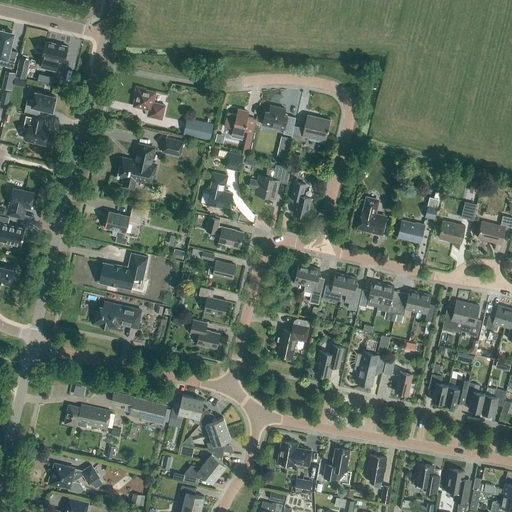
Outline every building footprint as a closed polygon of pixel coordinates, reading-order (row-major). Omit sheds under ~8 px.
[(33,73),(43,29),(30,26),(21,70),(33,73)] [(0,30),(0,55),(1,56),(0,61),(0,63),(13,67),(16,53),(9,51),(13,33),(12,33),(12,31),(7,30),(6,31),(0,30)] [(42,56),(40,66),(56,69),(58,60),(64,61),(68,46),(45,40),(41,55),(42,56)] [(27,85),(29,77),(17,75),(16,82),(27,85)] [(11,90),(13,83),(3,81),(1,88),(11,90)] [(162,119),(165,105),(153,102),(156,91),(145,89),(146,88),(137,86),(134,95),(136,95),(133,105),(149,109),(148,115),(162,119)] [(3,91),(0,101),(0,102),(7,105),(10,92),(3,91)] [(56,96),(36,91),(35,91),(33,101),(27,99),(24,111),(38,114),(39,108),(53,111),(56,96)] [(284,114),(286,108),(270,105),(268,113),(265,112),(266,110),(265,110),(262,124),(263,124),(263,122),(272,124),(272,126),(284,129),(283,133),(291,135),(296,117),(284,114)] [(248,116),(249,112),(237,109),(236,114),(228,112),(225,126),(233,128),(231,136),(243,139),(244,131),(248,131),(242,153),(248,155),(256,118),(248,116)] [(330,120),(308,115),(308,113),(307,113),(304,127),(294,125),(291,138),(304,141),(306,135),(325,139),(324,145),(331,119),(330,119),(330,120)] [(26,115),(23,127),(28,128),(25,139),(45,144),(48,129),(43,127),(44,119),(26,115)] [(210,140),(213,123),(187,117),(183,134),(210,140)] [(180,154),(183,142),(166,138),(163,150),(180,154)] [(120,163),(116,177),(119,178),(119,177),(123,178),(121,187),(134,190),(136,181),(151,185),(152,182),(153,178),(154,172),(156,164),(151,163),(154,148),(139,144),(139,145),(137,144),(133,160),(123,158),(123,159),(122,163),(120,163)] [(279,147),(277,154),(286,156),(287,149),(279,147)] [(239,169),(243,154),(229,151),(226,166),(239,169)] [(303,155),(294,153),(292,161),(301,163),(303,155)] [(245,163),(253,165),(255,158),(246,156),(245,163)] [(287,184),(291,167),(275,164),(274,171),(268,170),(266,178),(259,176),(258,181),(251,180),(250,187),(256,188),(255,192),(276,196),(279,182),(287,184)] [(226,183),(228,175),(213,172),(209,188),(211,188),(207,204),(229,209),(233,193),(220,190),(222,182),(226,183)] [(309,214),(310,209),(309,208),(311,197),(303,195),(306,184),(295,181),(292,195),(297,196),(293,213),(307,216),(308,214),(309,214)] [(30,207),(34,192),(13,188),(10,202),(7,214),(23,218),(26,206),(30,207)] [(377,213),(380,199),(365,195),(362,209),(361,209),(357,229),(382,235),(387,215),(377,213)] [(434,219),(439,199),(429,197),(424,216),(434,219)] [(475,204),(476,200),(468,198),(467,202),(464,201),(461,217),(473,220),(476,204),(475,204)] [(392,211),(394,204),(387,202),(385,210),(392,211)] [(109,210),(105,227),(113,229),(112,234),(116,235),(115,241),(126,244),(127,237),(125,237),(126,232),(129,220),(142,223),(145,210),(132,207),(130,216),(109,210)] [(9,217),(0,215),(0,239),(5,241),(4,244),(11,245),(12,243),(21,245),(25,228),(7,224),(9,217)] [(511,230),(511,227),(511,217),(503,215),(501,225),(482,220),(478,237),(491,241),(501,244),(504,229),(511,230)] [(222,228),(218,227),(220,219),(209,216),(206,230),(217,232),(221,233),(219,241),(231,244),(231,246),(240,248),(244,232),(222,227),(222,228)] [(416,223),(402,219),(398,237),(420,242),(425,224),(416,222),(416,223)] [(461,243),(465,225),(443,220),(441,228),(441,229),(439,237),(452,240),(452,241),(461,243)] [(184,251),(174,248),(172,256),(183,258),(184,251)] [(213,260),(214,254),(203,251),(201,257),(213,260)] [(142,283),(148,256),(132,252),(128,266),(121,265),(120,266),(104,262),(100,282),(110,284),(110,283),(131,288),(133,281),(142,283)] [(233,278),(236,264),(216,260),(213,274),(233,278)] [(305,285),(309,266),(298,263),(294,282),(305,285)] [(15,269),(0,265),(0,280),(12,284),(15,269)] [(305,285),(304,291),(311,292),(309,302),(318,304),(324,278),(318,277),(320,268),(309,266),(305,285)] [(342,294),(346,275),(335,272),(332,286),(326,284),(323,297),(336,300),(337,292),(342,294)] [(346,275),(342,294),(351,296),(348,308),(356,310),(360,292),(354,291),(358,277),(346,275)] [(379,302),(383,283),(372,281),(369,294),(362,293),(359,304),(367,306),(368,300),(379,302)] [(396,313),(398,301),(391,300),(394,286),(383,283),(379,302),(382,303),(381,309),(396,313)] [(224,315),(227,301),(212,297),(214,289),(200,286),(199,294),(207,296),(204,311),(224,315)] [(416,311),(420,292),(409,289),(406,303),(398,301),(396,313),(404,315),(405,308),(416,311)] [(420,292),(416,311),(426,313),(425,320),(432,321),(435,310),(428,308),(431,294),(420,292)] [(462,328),(468,302),(456,299),(453,314),(446,312),(442,329),(453,331),(454,327),(462,328)] [(141,310),(104,301),(103,306),(99,305),(98,310),(95,310),(91,324),(100,326),(109,329),(109,328),(117,330),(118,324),(137,329),(141,310)] [(468,302),(462,328),(470,330),(469,334),(478,336),(481,321),(476,319),(479,305),(468,302)] [(505,326),(510,308),(498,304),(495,314),(493,315),(489,314),(485,327),(496,330),(498,324),(505,326)] [(396,313),(394,321),(402,323),(404,315),(396,313)] [(184,319),(175,315),(171,322),(180,326),(184,319)] [(306,340),(309,326),(310,321),(297,318),(294,320),(291,331),(282,329),(277,352),(293,356),(297,338),(306,340)] [(216,348),(220,333),(205,330),(207,322),(193,319),(190,332),(199,334),(197,343),(216,348)] [(404,339),(410,336),(407,331),(401,334),(404,339)] [(417,349),(419,342),(410,340),(408,347),(417,349)] [(339,367),(344,347),(332,344),(330,353),(320,351),(317,362),(315,362),(313,370),(315,370),(315,372),(330,376),(332,366),(339,367)] [(386,354),(388,346),(379,344),(377,352),(386,354)] [(378,354),(363,351),(362,353),(358,352),(354,369),(355,368),(360,369),(357,381),(356,381),(355,382),(372,385),(371,384),(375,369),(382,371),(385,359),(378,357),(378,354)] [(458,351),(456,359),(472,363),(474,355),(458,351)] [(391,375),(395,361),(386,359),(383,373),(391,375)] [(502,369),(504,362),(497,361),(495,367),(502,369)] [(408,394),(412,374),(400,371),(395,391),(408,394)] [(444,402),(448,385),(441,383),(442,376),(432,373),(429,386),(435,387),(432,399),(444,402)] [(466,394),(467,390),(468,382),(462,381),(462,380),(450,377),(448,385),(444,402),(457,405),(459,393),(466,394)] [(485,393),(478,391),(480,385),(468,382),(467,390),(466,394),(472,396),(469,408),(481,411),(485,393)] [(78,384),(77,393),(85,394),(87,386),(78,384)] [(485,393),(481,411),(493,414),(496,401),(503,403),(506,391),(494,388),(487,387),(485,393)] [(163,423),(167,405),(133,396),(113,392),(111,401),(131,406),(129,414),(163,423)] [(183,414),(189,415),(193,397),(182,394),(182,395),(180,405),(174,404),(171,417),(182,419),(183,414)] [(204,399),(193,397),(189,415),(195,417),(194,422),(200,423),(211,412),(206,408),(203,411),(201,410),(204,399)] [(507,413),(511,402),(505,400),(501,411),(507,413)] [(111,410),(81,404),(80,406),(68,404),(64,423),(76,425),(86,427),(86,424),(107,428),(111,410)] [(212,419),(215,416),(211,412),(200,423),(201,425),(206,423),(210,434),(227,428),(224,417),(213,421),(212,419)] [(112,427),(111,434),(119,436),(121,429),(112,427)] [(208,448),(224,451),(225,444),(221,444),(220,442),(231,438),(227,428),(210,434),(211,438),(206,443),(207,447),(208,446),(208,448)] [(309,465),(311,450),(296,447),(297,443),(282,440),(278,462),(293,464),(294,462),(309,465)] [(346,472),(349,450),(335,447),(332,465),(326,464),(324,477),(339,479),(343,474),(344,472),(346,472)] [(223,457),(224,451),(208,448),(205,452),(208,458),(205,462),(220,473),(226,465),(218,458),(219,456),(223,457)] [(164,464),(171,466),(173,455),(166,454),(164,464)] [(385,466),(387,457),(370,454),(368,468),(367,467),(366,477),(375,478),(373,486),(380,487),(382,479),(382,480),(384,470),(384,466),(385,466)] [(197,483),(199,477),(199,478),(202,474),(212,483),(220,473),(205,462),(201,467),(191,464),(183,474),(184,474),(183,480),(197,483)] [(82,471),(81,470),(74,468),(74,467),(55,463),(51,476),(50,476),(48,484),(57,486),(58,484),(70,487),(69,489),(78,492),(83,488),(80,483),(73,481),(83,474),(89,483),(99,476),(91,465),(82,471)] [(425,464),(418,463),(415,483),(425,484),(424,490),(437,492),(440,475),(432,473),(434,465),(425,464)] [(468,501),(470,486),(471,479),(463,478),(465,471),(450,468),(446,489),(455,491),(454,499),(468,501)] [(313,480),(296,477),(294,487),(311,490),(313,480)] [(502,494),(511,495),(511,484),(504,483),(503,489),(502,488),(501,489),(493,487),(494,485),(485,483),(485,484),(480,483),(481,478),(475,477),(472,489),(497,493),(502,494)] [(204,496),(193,493),(195,487),(182,484),(179,496),(185,497),(183,503),(202,507),(204,496)] [(389,501),(392,486),(384,485),(381,500),(389,501)] [(283,502),(285,493),(271,490),(269,499),(283,502)] [(143,506),(145,496),(132,493),(130,503),(143,506)] [(511,508),(511,495),(502,494),(501,500),(497,499),(492,501),(490,511),(495,511),(504,511),(506,508),(511,508)] [(92,504),(69,499),(66,511),(65,511),(55,510),(54,511),(85,511),(88,504),(92,505),(92,504)] [(350,511),(351,511),(354,500),(346,499),(344,511),(350,511)] [(111,511),(113,506),(97,501),(96,507),(111,511)] [(280,511),(282,504),(273,501),(272,503),(262,501),(261,509),(260,508),(259,511),(280,511)] [(200,511),(202,507),(183,503),(182,508),(177,507),(175,511),(200,511)]
